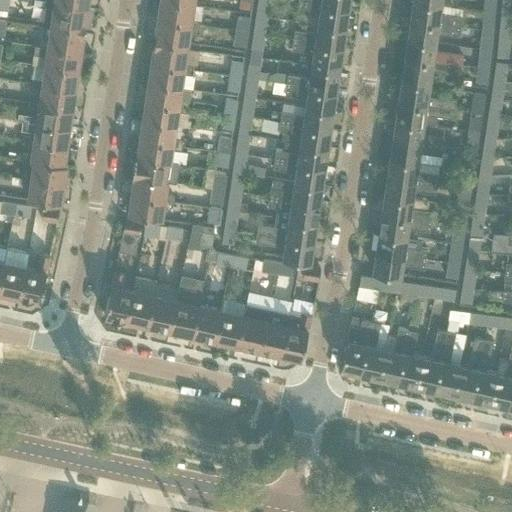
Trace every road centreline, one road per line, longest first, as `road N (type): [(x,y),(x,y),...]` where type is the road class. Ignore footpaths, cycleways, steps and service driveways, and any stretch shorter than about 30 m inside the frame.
road 1 (residential): [(311,403),(382,0)]
road 2 (residential): [(126,0),(95,213),(64,347)]
road 3 (unclassified): [(285,505),(0,443)]
road 4 (residential): [(311,403),(64,347)]
road 5 (residential): [(511,446),(311,403)]
